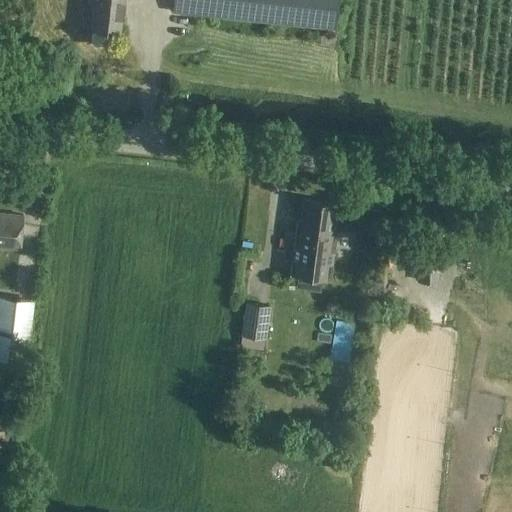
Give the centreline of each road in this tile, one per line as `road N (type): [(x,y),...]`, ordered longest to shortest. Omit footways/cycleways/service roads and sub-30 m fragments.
road 1 (unclassified): [(511,188),(0,133)]
road 2 (track): [(196,29),(342,47),(341,99),(511,120)]
